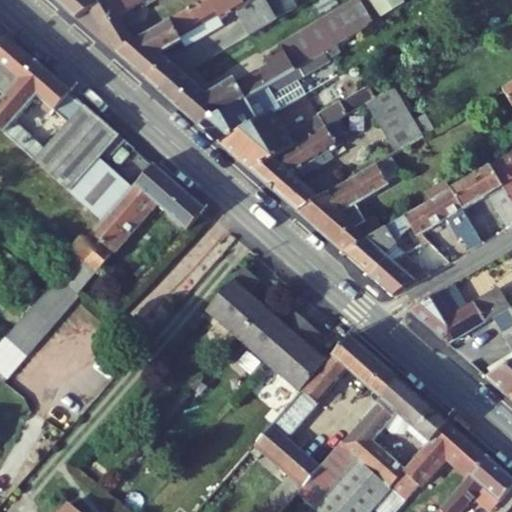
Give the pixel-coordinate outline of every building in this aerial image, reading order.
[(54,0),(65,10),(76,19),(90,10),(97,6),(90,0),(54,0)] [(108,40),(116,54),(136,42),(128,30),(121,18),(143,4),(145,7),(157,0),(107,0),(97,6),(90,10),(108,40)] [(250,36),(277,20),(265,0),(264,0),(247,10),(241,0),(208,0),(136,42),(116,54),(160,92),(183,75),(161,56),(183,43),(179,36),(217,15),(221,21),(237,12),(250,36)] [(234,80),(207,96),(183,75),(160,92),(200,127),(325,54),(337,47),(374,25),(360,0),(358,0),(280,46),(281,49),(264,59),(268,67),(237,84),(234,80)] [(264,0),(241,0),(247,10),(264,0)] [(360,0),(374,25),(380,21),(368,0),(360,0)] [(186,48),(225,26),(221,21),(217,15),(179,36),(183,43),(186,48)] [(0,48),(8,40),(0,32),(0,48)] [(8,40),(0,48),(0,87),(8,94),(35,64),(8,40)] [(329,61),(341,54),(337,47),(325,54),(329,61)] [(298,82),(330,63),(329,61),(325,54),(200,127),(222,146),(274,114),(281,111),(273,97),(298,82)] [(35,64),(8,94),(0,103),(0,129),(5,134),(36,162),(70,193),(98,160),(119,137),(35,64)] [(273,97),(281,111),(306,95),(298,82),(273,97)] [(511,85),(503,91),(511,105),(511,85)] [(408,114),(414,111),(399,87),(394,91),(408,114)] [(367,105),(396,154),(434,132),(425,117),(413,124),(408,114),(394,91),(393,90),(372,102),(367,105)] [(367,105),(372,102),(365,91),(342,105),(341,103),(287,136),(274,114),(222,146),(252,173),(341,120),(367,105)] [(286,203),(297,213),(320,200),(309,190),(292,175),(345,145),(341,137),(348,133),(341,120),(252,173),(286,203)] [(511,201),(511,153),(491,166),(511,201)] [(389,184),(403,175),(392,157),(378,165),(389,184)] [(103,222),(132,190),(98,160),(70,193),(103,222)] [(344,254),(383,231),(375,217),(354,229),(344,212),(389,185),(389,184),(378,165),(320,200),(297,213),(344,254)] [(463,211),(489,195),(509,229),(511,227),(511,201),(491,166),(451,190),(463,211)] [(187,232),(205,212),(154,167),(136,187),(135,186),(132,190),(103,222),(92,235),(112,251),(154,203),(187,232)] [(431,202),(451,190),(446,181),(426,193),(431,202)] [(462,239),(470,252),(483,244),(463,211),(451,190),(431,202),(406,217),(412,229),(417,239),(423,236),(448,221),(460,241),(462,239)] [(398,246),(396,242),(412,229),(406,217),(383,231),(344,254),(372,278),(388,259),(387,257),(398,246)] [(78,295),(115,254),(112,251),(92,235),(55,276),(59,279),(78,295)] [(423,236),(417,239),(422,246),(406,255),(392,262),(388,259),(372,278),(394,297),(429,276),(450,264),(426,239),(423,236)] [(392,262),(406,255),(398,246),(387,257),(388,259),(392,262)] [(238,340),(265,309),(249,296),(260,282),(245,269),(207,312),(238,340)] [(49,290),(70,308),(79,298),(58,279),(49,290)] [(410,311),(449,346),(511,309),(505,297),(496,302),(492,294),(468,309),(454,285),(410,311)] [(496,302),(505,297),(500,289),(492,294),(496,302)] [(40,300),(61,318),(70,308),(49,290),(40,300)] [(32,310),(52,329),(61,318),(40,300),(32,310)] [(269,366),(307,323),(293,311),(281,324),(265,309),(238,340),(269,366)] [(23,321),(44,339),(52,329),(32,310),(23,321)] [(14,331),(35,349),(44,339),(23,321),(14,331)] [(269,366),(301,394),(327,364),(310,349),(321,336),(307,323),(269,366)] [(511,327),(502,334),(511,349),(511,327)] [(5,341),(26,359),(35,349),(14,331),(5,341)] [(382,400),(399,380),(350,338),(327,364),(301,394),(223,482),(234,490),(263,455),(289,477),(258,511),(284,511),(298,496),(321,469),(287,440),(348,370),(382,400)] [(0,347),(0,354),(17,369),(26,359),(5,341),(0,347)] [(0,373),(8,380),(17,369),(0,354),(0,373)] [(508,397),(511,394),(511,363),(487,379),(508,397)] [(431,443),(448,423),(399,380),(382,400),(321,469),(298,496),(316,511),(370,511),(374,508),(405,472),(372,442),(385,428),(392,435),(405,433),(407,432),(412,426),(431,443)] [(405,472),(374,508),(378,511),(397,511),(446,455),(471,476),(487,458),(448,423),(431,443),(426,448),(405,472)] [(426,448),(431,443),(412,426),(407,432),(426,448)] [(501,503),(511,490),(511,479),(487,458),(471,476),(441,510),(443,511),(461,511),(474,499),(488,511),(490,511),(500,501),(501,503)]
